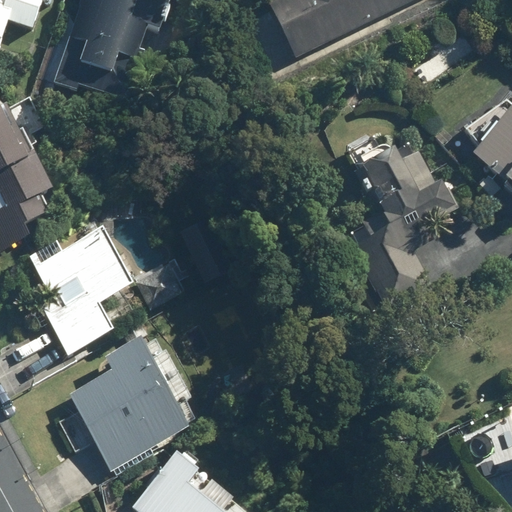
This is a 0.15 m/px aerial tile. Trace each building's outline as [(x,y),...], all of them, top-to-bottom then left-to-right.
[(0,0),(0,50),(2,51),(11,23),(36,32),(47,0),(0,0)] [(81,0),(51,87),(145,120),(188,0),(81,0)] [(271,0),(269,1),(298,59),(418,0),(271,0)] [(13,106),(0,111),(0,110),(0,252),(34,238),(29,226),(50,217),(43,199),(57,193),(40,153),(34,155),(13,106)] [(511,114),(476,155),(511,185),(511,114)] [(374,238),(355,248),(389,313),(435,289),(416,253),(439,241),(430,223),(460,208),(447,182),(439,186),(422,154),(406,163),(400,151),(364,170),(387,214),(367,224),(374,238)] [(141,288),(110,231),(38,269),(57,304),(45,311),(71,359),(119,333),(105,307),(141,288)] [(153,310),(184,296),(171,267),(140,282),(153,310)] [(116,374),(73,396),(114,474),(196,431),(148,340),(109,361),(116,374)] [(134,510),(137,511),(226,511),(194,486),(204,474),(180,455),(134,510)]
